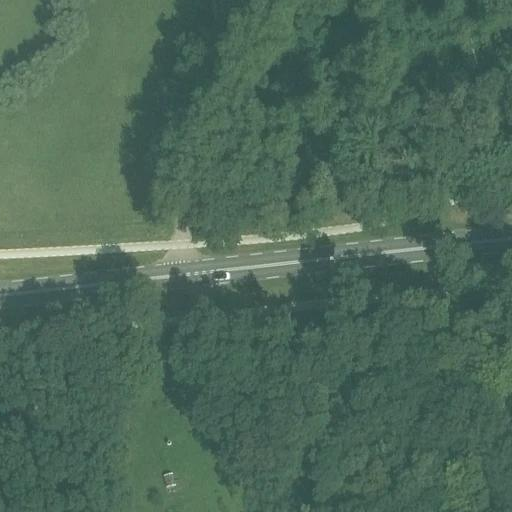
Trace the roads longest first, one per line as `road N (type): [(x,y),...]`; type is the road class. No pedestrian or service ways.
road 1 (track): [(312,511),(208,316),(182,245),(190,152),(231,66),(277,0)]
road 2 (primary): [(511,239),(0,294)]
